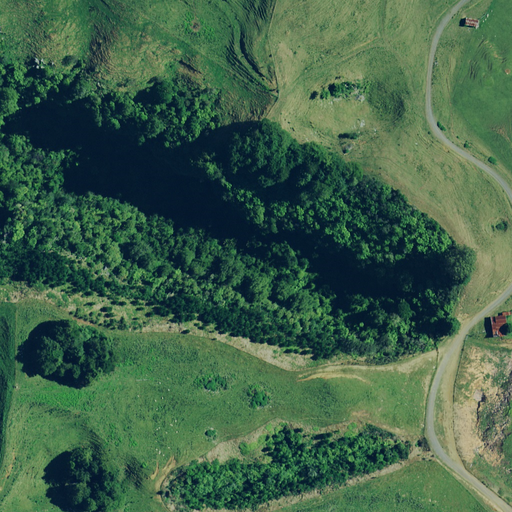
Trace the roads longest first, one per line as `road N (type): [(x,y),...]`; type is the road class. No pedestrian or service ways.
road 1 (track): [(511,509),(441,433),(444,388),(463,337),(511,289)]
road 2 (track): [(511,195),(430,117),(433,38),(465,0)]
